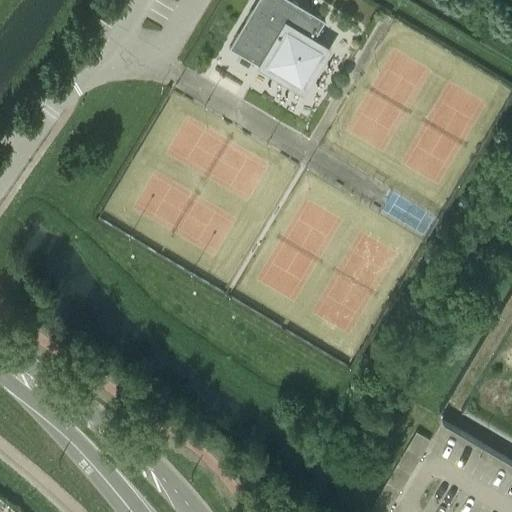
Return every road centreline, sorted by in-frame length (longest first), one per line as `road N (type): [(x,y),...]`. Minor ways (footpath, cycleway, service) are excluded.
road 1 (tertiary): [(191,511),(136,450),(0,344)]
road 2 (tertiary): [(0,377),(60,424),(138,511)]
